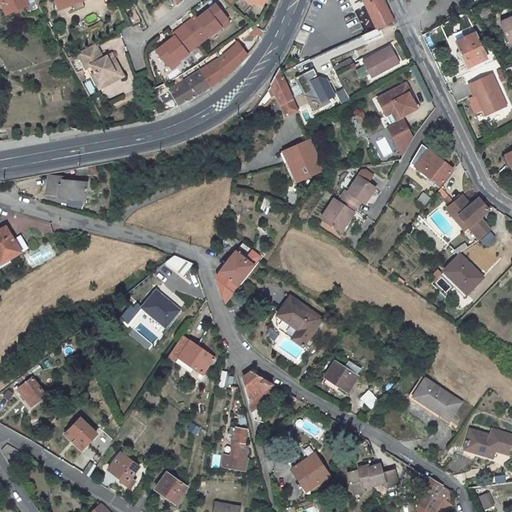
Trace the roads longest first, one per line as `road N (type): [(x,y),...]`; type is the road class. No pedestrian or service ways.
road 1 (residential): [(0,197),(199,252),(236,345),(459,487),(464,511)]
road 2 (secondary): [(0,174),(151,145),(211,122),(249,94),(278,56),(304,0)]
road 3 (secondary): [(286,0),(243,76),(201,108),(157,127),(0,156)]
road 4 (residential): [(511,207),(484,188),(391,0)]
road 5 (residential): [(135,511),(0,431)]
